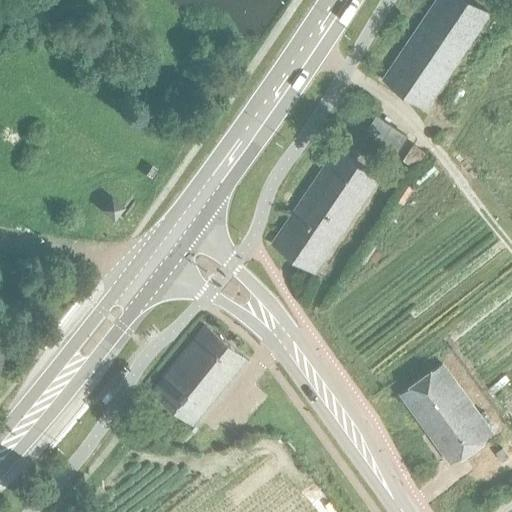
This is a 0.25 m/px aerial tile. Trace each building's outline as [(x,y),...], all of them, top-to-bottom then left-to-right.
[(436,0),(383,79),(400,90),(425,107),(490,11),(473,0),(436,0)] [(485,151),(511,128),(511,89),(465,128),(485,151)] [(399,148),(408,134),(378,114),(369,128),(399,148)] [(415,142),(405,157),(415,165),(426,150),(415,142)] [(272,244),(314,272),(379,175),(337,147),(272,244)] [(104,208),(113,215),(120,206),(111,199),(104,208)] [(205,324),(152,390),(151,391),(190,423),(244,356),(205,324)] [(451,462),(468,449),(492,432),(488,427),(492,424),(484,412),(480,415),(441,362),(401,392),(451,462)] [(495,452),(502,461),(509,456),(503,447),(495,452)]
